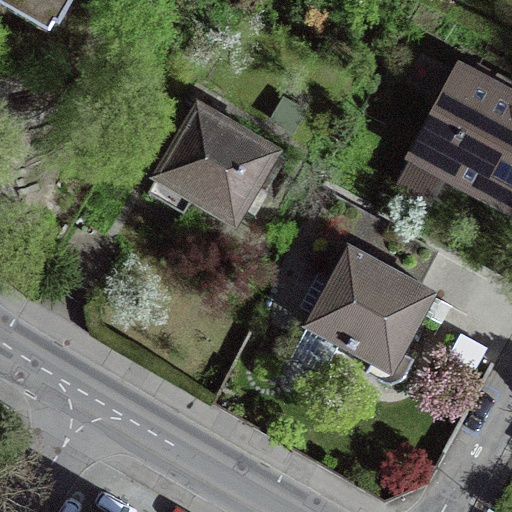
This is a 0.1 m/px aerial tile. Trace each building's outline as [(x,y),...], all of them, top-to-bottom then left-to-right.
[(131,0),(172,22),(184,0),(31,0),(60,16),(69,0),(131,0)] [(460,72),(417,152),(444,166),(511,202),(511,85),(496,77),(490,88),(460,72)] [(285,156),(195,106),(146,193),(181,213),(191,196),(233,219),(251,188),(263,195),(285,156)] [(417,152),(400,184),(427,197),(444,166),(417,152)] [(432,245),(329,192),(300,248),(336,267),(306,324),(307,324),(291,355),(323,372),(340,341),(370,357),(369,362),(369,367),(370,371),(372,375),(377,379),(381,382),(387,383),(392,382),(399,378),(404,373),(405,366),(406,360),(404,356),(401,351),(432,291),(414,281),(432,245)]
